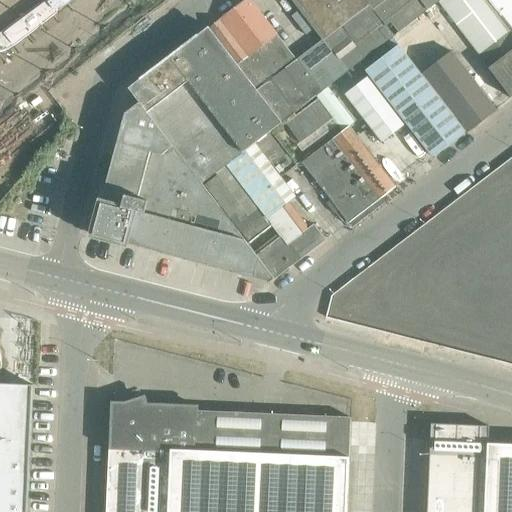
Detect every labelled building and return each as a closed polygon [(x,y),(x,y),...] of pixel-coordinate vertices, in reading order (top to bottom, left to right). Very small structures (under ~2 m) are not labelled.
[(367,0),(292,0),(322,39),(296,59),(250,0),(243,0),(219,18),(220,18),(208,27),(281,121),(360,61),(394,35),(386,25),(370,4),(370,3),(367,0)] [(367,0),(370,3),(370,4),(386,25),(391,21),(398,31),(438,0),(367,0)] [(511,98),(511,96),(511,0),(441,0),(440,1),(489,66),(488,67),(511,98)] [(281,121),(208,27),(129,88),(139,102),(183,158),(194,173),(202,183),(281,121)] [(464,132),(397,45),(365,69),(432,157),(464,132)] [(471,127),(495,109),(451,51),(427,69),(471,127)] [(341,88),(378,136),(400,119),(364,71),(341,88)] [(317,99),(285,123),(300,143),(332,118),(317,99)] [(125,113),(117,142),(183,158),(139,102),(125,113)] [(348,223),(395,186),(349,126),(301,162),(348,223)] [(296,165),(271,131),(253,144),(279,178),(296,165)] [(117,142),(111,164),(161,178),(181,183),(194,173),(183,158),(117,142)] [(127,244),(140,247),(142,248),(161,178),(111,164),(92,234),(127,244)] [(275,278),(326,240),(314,224),(309,228),(289,202),(269,217),(263,210),(229,165),(204,185),(275,278)] [(163,253),(173,256),(185,259),(205,187),(202,183),(194,173),(181,183),(163,253)] [(142,248),(150,250),(159,252),(163,253),(181,183),(161,178),(142,248)] [(185,259),(196,262),(205,265),(209,266),(223,211),(205,187),(185,259)] [(230,272),(241,234),(223,211),(209,266),(230,272)] [(230,272),(242,275),(252,277),(270,282),(275,278),(241,234),(230,272)] [(481,339),(511,346),(511,295),(483,289),(477,315),(486,317),(481,339)] [(0,511),(25,511),(26,504),(27,485),(28,473),(31,385),(0,383),(0,511)] [(345,511),(350,421),(350,417),(197,411),(197,405),(144,403),(142,397),(133,400),(125,403),(112,403),(110,448),(109,448),(108,462),(108,466),(107,490),(106,511),(345,511)] [(488,426),(474,425),(431,423),(426,511),(511,511),(511,444),(488,443),(488,426)]
